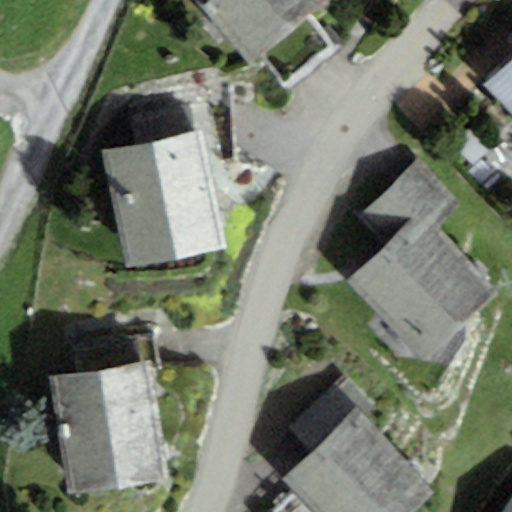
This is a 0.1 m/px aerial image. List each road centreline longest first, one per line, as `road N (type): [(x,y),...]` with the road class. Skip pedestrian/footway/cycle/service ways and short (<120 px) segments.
road 1 (residential): [(456,0),(329,150),(303,197),(202,511)]
road 2 (residential): [(0,232),(106,0)]
